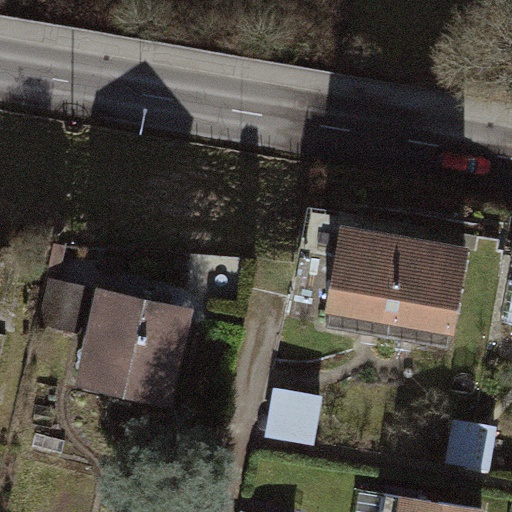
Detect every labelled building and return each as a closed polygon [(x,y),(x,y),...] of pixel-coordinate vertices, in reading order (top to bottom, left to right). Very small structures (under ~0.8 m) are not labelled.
[(468,254),(349,233),(333,322),(451,343),(468,254)] [(222,299),(138,280),(113,390),(197,409),(222,299)] [(56,283),(49,322),(94,330),(101,292),(56,283)] [(0,407),(12,344),(0,341),(0,407)] [(286,388),(276,433),(322,443),(332,399),(286,388)] [(485,511),(485,510),(390,495),(387,511),(485,511)]
